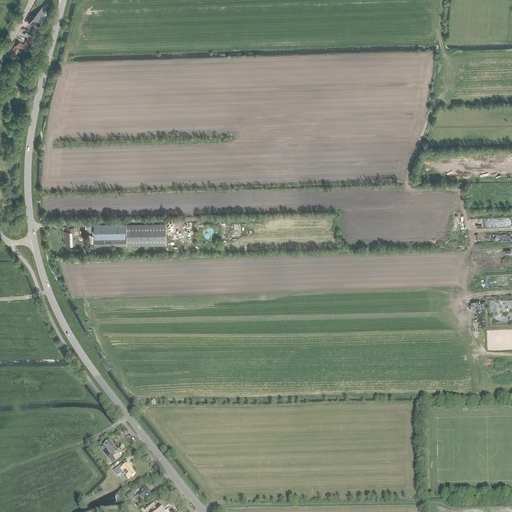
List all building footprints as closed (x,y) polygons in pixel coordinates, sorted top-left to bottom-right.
[(30,15),(28,22),(40,26),(47,3),(46,6),(44,5),(34,16),(30,15)] [(19,52),(21,49),(27,52),(36,37),(30,34),(24,45),(18,41),(15,46),(14,45),(12,50),(13,50),(12,52),(17,55),(19,52)] [(126,225),(93,226),(94,247),(166,246),(165,225),(126,225)] [(65,232),(65,246),(73,246),(73,242),(75,242),(75,239),(73,239),(73,232),(74,232),(77,232),(77,228),(67,228),(67,232),(65,232)] [(109,441),(103,446),(111,456),(117,451),(109,441)] [(128,480),(134,475),(130,469),(130,468),(127,464),(126,465),(124,463),(113,471),(117,476),(122,472),(128,480)] [(152,495),(146,487),(141,491),(142,492),(138,495),(141,499),(144,496),(147,500),(152,495)] [(163,511),(164,511),(162,509),(161,509),(158,506),(155,509),(153,507),(154,507),(151,503),(143,509),(145,511),(146,511),(151,509),(152,511),(150,511),(163,511)]
